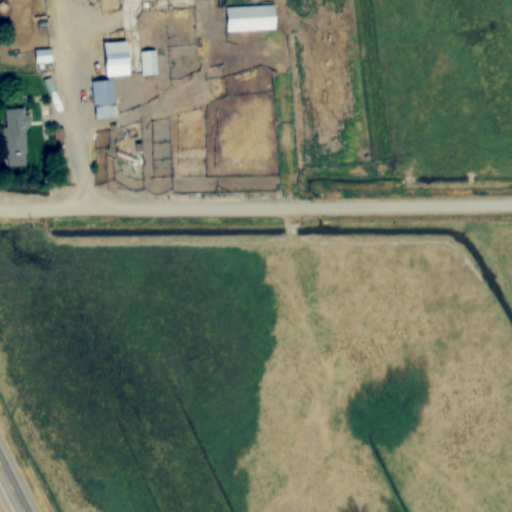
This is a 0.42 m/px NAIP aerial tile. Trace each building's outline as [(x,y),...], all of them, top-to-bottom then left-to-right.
[(276,31),(276,6),(226,6),(226,31),(276,31)] [(130,75),(130,41),(104,42),(105,75),(130,75)] [(52,61),(50,49),(35,52),(37,64),(52,61)] [(156,50),(141,50),(141,75),(156,75),(156,50)] [(92,80),(93,115),(116,114),(115,80),(92,80)] [(4,109),(6,167),(28,166),(26,126),(31,126),(31,115),(25,115),(25,109),(4,109)]
